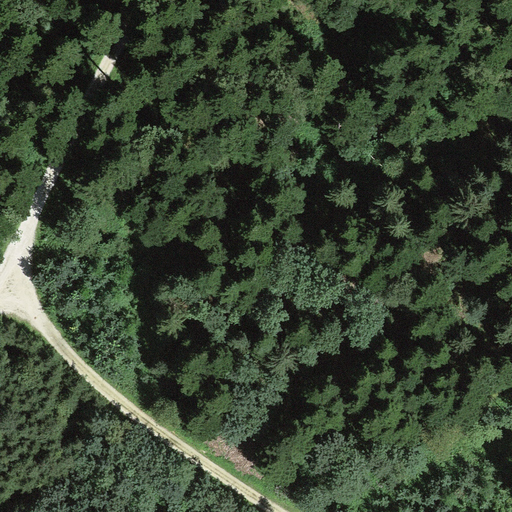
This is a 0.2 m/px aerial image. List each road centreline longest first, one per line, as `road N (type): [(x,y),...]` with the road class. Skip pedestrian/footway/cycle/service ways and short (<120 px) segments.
road 1 (track): [(1,277),(121,404),(276,511)]
road 2 (track): [(0,279),(147,0)]
